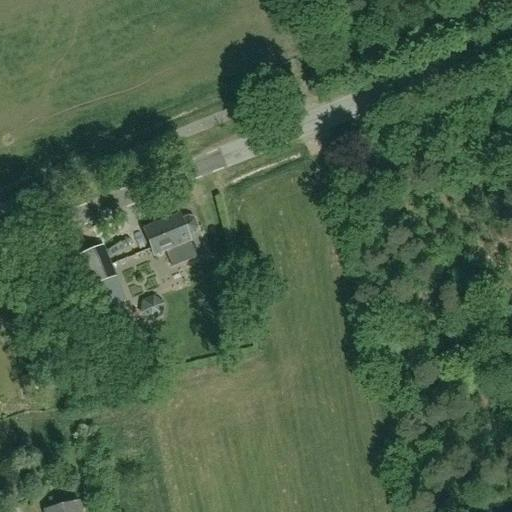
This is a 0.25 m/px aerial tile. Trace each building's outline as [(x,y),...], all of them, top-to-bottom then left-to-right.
[(180,216),(144,230),(154,256),(165,252),(172,268),(196,259),(190,242),(188,237),(196,234),(198,229),(194,220),(189,218),(182,221),(180,216)] [(102,248),(79,257),(92,287),(114,278),(102,248)] [(183,277),(206,272),(204,263),(181,268),(183,277)] [(131,324),(122,302),(102,310),(111,332),(131,324)] [(398,348),(403,368),(416,364),(411,344),(398,348)] [(30,377),(19,381),(26,402),(37,398),(30,377)]
